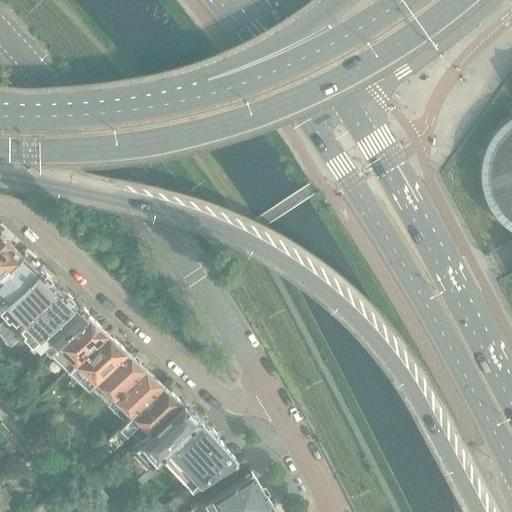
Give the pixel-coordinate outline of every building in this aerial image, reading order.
[(511,114),(509,117),(505,120),(499,125),(493,132),(488,139),(484,147),(482,147),(479,148),(477,150),(477,153),(477,155),(479,157),(481,158),(480,165),(479,174),(480,183),(482,193),(486,201),(490,209),(495,216),(501,222),(507,227),(511,230),(511,114)] [(0,274),(21,253),(0,233),(0,274)] [(0,302),(1,304),(37,268),(21,253),(0,274),(0,302)] [(0,336),(2,338),(56,286),(39,270),(37,268),(1,304),(0,305),(0,311),(6,318),(0,324),(0,336)] [(32,342),(73,302),(56,286),(2,338),(9,346),(22,333),(32,342)] [(50,352),(87,315),(74,302),(73,302),(32,342),(27,347),(32,351),(35,348),(40,352),(44,347),(49,353),(50,352)] [(69,371),(107,333),(88,315),(87,315),(50,352),(69,371)] [(87,389),(126,351),(107,333),(69,371),(87,389)] [(112,399),(143,367),(126,351),(87,389),(105,406),(112,399)] [(123,424),(163,385),(143,367),(112,399),(105,406),(123,424)] [(140,440),(181,402),(163,385),(123,424),(102,444),(104,446),(107,444),(113,449),(128,435),(126,434),(130,430),(140,440)] [(17,416),(8,406),(13,400),(7,394),(5,396),(0,400),(0,404),(16,423),(23,416),(20,413),(17,416)] [(160,457),(201,420),(181,402),(140,440),(131,448),(150,467),(160,457)] [(20,428),(27,420),(23,416),(16,423),(20,428)] [(235,457),(201,420),(160,457),(187,486),(191,490),(235,462),(235,457)] [(263,511),(273,506),(251,472),(202,503),(207,511),(263,511)] [(122,511),(113,501),(105,508),(108,511),(122,511)]
